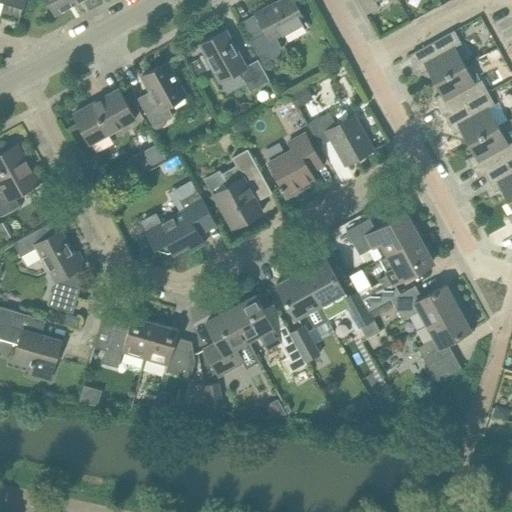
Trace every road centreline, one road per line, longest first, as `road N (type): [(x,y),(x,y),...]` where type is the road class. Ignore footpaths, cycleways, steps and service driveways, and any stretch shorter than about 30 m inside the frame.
road 1 (residential): [(410,156),(179,284),(128,267)]
road 2 (residential): [(128,267),(26,75)]
road 3 (residential): [(511,273),(475,264),(410,156)]
road 4 (residential): [(369,67),(489,0)]
road 5 (residential): [(56,60),(164,0)]
